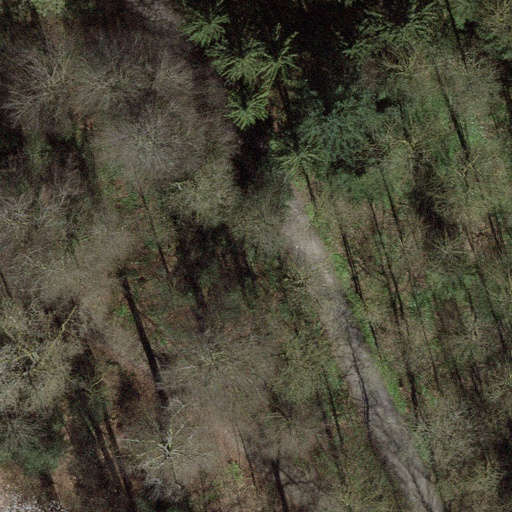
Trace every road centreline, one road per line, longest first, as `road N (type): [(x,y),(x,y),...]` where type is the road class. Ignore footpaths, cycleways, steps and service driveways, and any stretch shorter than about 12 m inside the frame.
road 1 (track): [(134,0),(283,189),(431,511)]
road 2 (track): [(0,278),(96,316),(338,511)]
